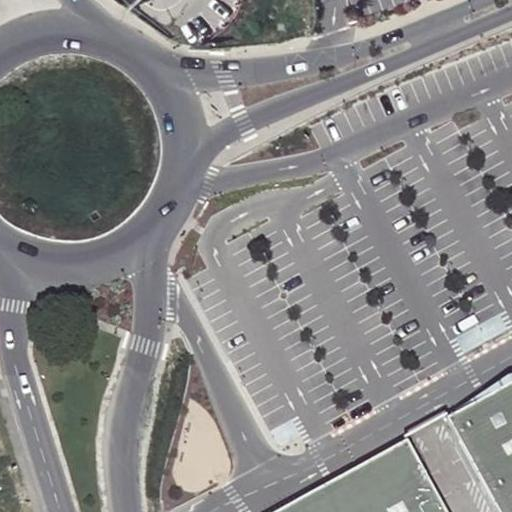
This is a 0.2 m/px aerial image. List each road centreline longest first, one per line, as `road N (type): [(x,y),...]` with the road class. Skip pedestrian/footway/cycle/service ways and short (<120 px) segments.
road 1 (unclassified): [(177,188),(218,141),(262,114),(511,14)]
road 2 (unclassified): [(488,0),(298,70),(211,80),(159,75)]
road 3 (unclassified): [(122,511),(118,441),(153,273),(144,236)]
road 4 (unclassified): [(0,246),(67,511)]
road 5 (unclassified): [(0,246),(58,266),(119,253),(144,236)]
